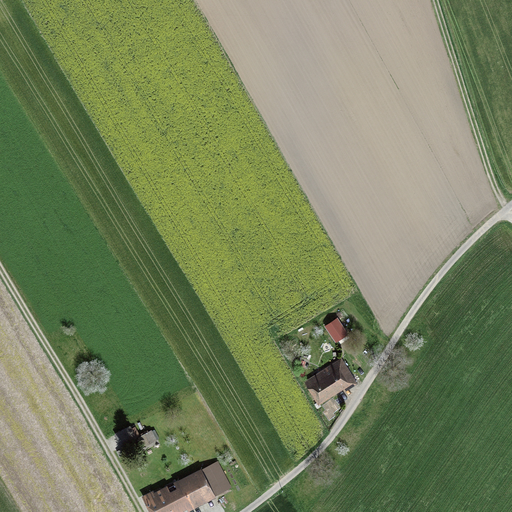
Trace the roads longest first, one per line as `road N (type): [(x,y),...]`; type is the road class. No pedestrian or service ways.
road 1 (unclassified): [(511,205),(425,293),(330,437),(243,511)]
road 2 (track): [(143,511),(0,268)]
road 3 (track): [(436,0),(488,170),(511,218)]
